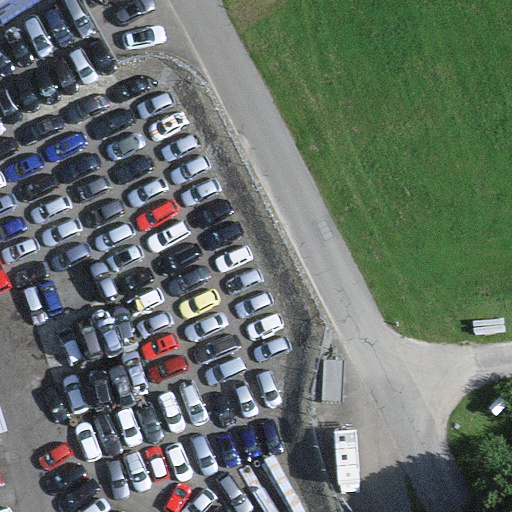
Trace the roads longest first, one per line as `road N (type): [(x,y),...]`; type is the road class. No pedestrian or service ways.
road 1 (unclassified): [(193,0),(456,511)]
road 2 (track): [(390,386),(511,367)]
